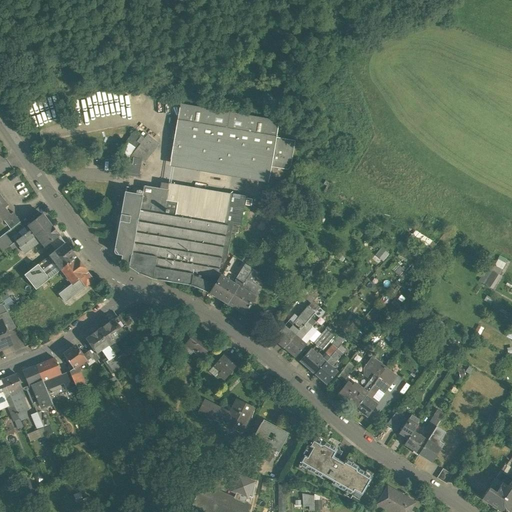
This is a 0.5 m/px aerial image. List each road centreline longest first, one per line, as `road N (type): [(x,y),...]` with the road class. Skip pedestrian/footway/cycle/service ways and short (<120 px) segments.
road 1 (tertiary): [(139,283),(220,322),(341,423),(471,511)]
road 2 (tertiary): [(0,119),(76,229),(139,283)]
road 3 (residential): [(139,283),(57,341),(0,366)]
